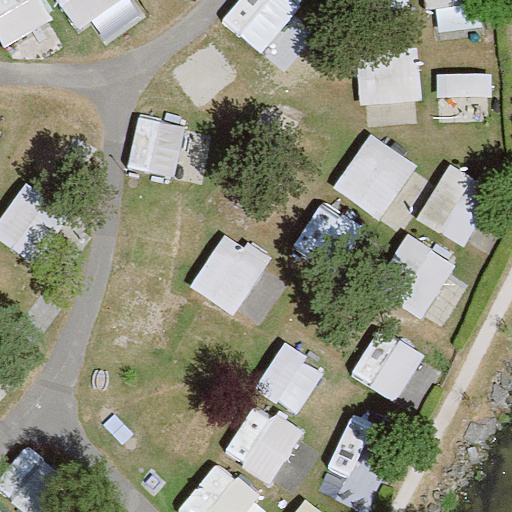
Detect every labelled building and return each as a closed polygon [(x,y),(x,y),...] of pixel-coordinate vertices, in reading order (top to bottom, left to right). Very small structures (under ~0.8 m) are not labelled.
[(0,0),(0,24),(7,38),(53,12),(46,0),(0,0)] [(64,0),(81,23),(112,0),(64,0)] [(242,0),(230,17),(267,44),(298,0),(242,0)] [(425,108),(416,45),(362,52),(371,116),(425,108)] [(178,172),(189,119),(142,109),(131,162),(178,172)] [(373,129),(336,181),(383,214),(420,162),(373,129)] [(461,238),(493,186),(452,161),(420,213),(461,238)] [(26,195),(1,219),(29,247),(54,223),(26,195)] [(193,282),(241,310),(275,253),(227,225),(193,282)] [(380,286),(430,312),(458,257),(409,231),(380,286)] [(386,325),(358,366),(400,394),(428,354),(386,325)] [(259,382),(301,408),(329,364),(287,338),(259,382)] [(227,443),(271,477),(307,430),(262,397),(227,443)] [(214,460),(182,510),(185,511),(276,511),(282,503),(214,460)] [(329,511),(307,495),(294,511),(329,511)]
